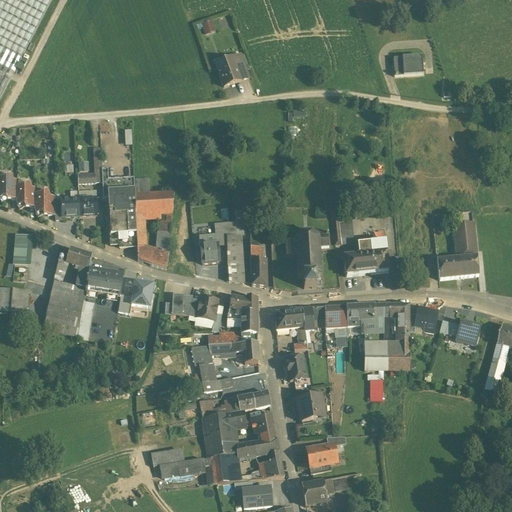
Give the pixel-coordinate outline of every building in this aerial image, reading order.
[(0,0),(0,99),(51,0),(0,0)] [(202,25),(205,35),(217,32),(214,21),(202,25)] [(245,70),(240,56),(231,59),(232,62),(233,62),(237,73),(245,70)] [(422,58),(393,60),(394,78),(423,76),(422,58)] [(232,62),(216,68),(223,89),(240,82),(237,73),(233,62),(232,62)] [(298,139),(297,128),(289,128),(289,139),(298,139)] [(79,174),(89,173),(89,163),(78,164),(79,174)] [(66,174),(74,174),(73,166),(65,167),(66,174)] [(10,176),(3,180),(0,180),(0,201),(1,203),(9,198),(11,201),(16,201),(16,188),(16,187),(16,182),(13,182),(10,176)] [(95,177),(78,178),(78,186),(95,185),(95,177)] [(108,193),(134,192),(134,181),(133,181),(108,182),(108,193)] [(134,196),(150,195),(149,181),(134,181),(134,192),(134,196)] [(28,184),(21,188),(16,188),(16,201),(16,202),(16,205),(19,211),(27,206),(29,209),(34,209),(34,196),(34,190),(32,190),(28,184)] [(50,198),(47,192),(40,196),(34,196),(34,209),(34,210),(34,213),(38,219),(45,214),(47,217),(55,217),(54,203),(54,198),(50,198)] [(110,236),(136,235),(135,218),(134,196),(134,192),(108,193),(108,201),(110,236)] [(135,218),(145,217),(158,217),(172,216),(174,194),(150,195),(134,196),(135,218)] [(83,201),(79,201),(79,218),(97,218),(96,200),(83,201)] [(61,219),(79,218),(79,201),(60,202),(61,219)] [(342,213),(332,214),(332,222),(338,221),(343,221),(342,213)] [(172,216),(158,217),(155,250),(168,254),(172,216)] [(137,249),(154,254),(155,250),(147,248),(145,217),(135,218),(136,235),(137,249)] [(343,221),(338,221),(341,247),(354,246),(351,220),(343,221)] [(338,221),(332,222),(335,247),(341,247),(338,221)] [(216,237),(217,247),(226,246),(226,237),(236,237),(236,224),(215,226),(216,237)] [(454,230),(457,260),(476,258),(473,228),(454,230)] [(312,234),(301,235),(295,242),(295,243),(285,243),(286,258),(296,258),(297,281),(303,280),(304,291),(316,290),(316,288),(318,288),(318,279),(321,279),(319,249),(328,248),(328,236),(328,235),(326,235),(326,236),(319,236),(316,239),(312,234)] [(119,249),(137,249),(136,235),(110,236),(110,247),(119,247),(119,249)] [(216,237),(199,239),(200,249),(217,247),(216,237)] [(236,237),(226,237),(226,246),(227,249),(240,248),(239,237),(236,237)] [(17,238),(14,268),(30,269),(33,239),(17,238)] [(385,242),(357,246),(358,257),(343,259),(345,278),(388,273),(385,242)] [(259,244),(250,244),(250,252),(261,253),(261,247),(259,247),(259,244)] [(217,247),(200,249),(202,266),(219,264),(217,247)] [(240,248),(227,249),(227,267),(228,276),(228,283),(242,285),(240,248)] [(150,266),(154,254),(137,249),(137,262),(150,266)] [(155,250),(154,254),(150,266),(166,271),(168,254),(155,250)] [(79,270),(75,289),(85,291),(89,271),(91,257),(70,251),(65,266),(67,267),(79,270)] [(261,253),(250,252),(251,261),(262,261),(261,253)] [(436,262),(438,282),(478,278),(476,258),(457,260),(436,262)] [(262,261),(251,261),(251,287),(266,289),(266,288),(266,262),(265,262),(262,261)] [(57,264),(53,284),(63,286),(67,267),(65,266),(57,264)] [(123,277),(89,271),(85,291),(85,293),(119,299),(123,277)] [(135,283),(132,298),(131,306),(152,309),(156,287),(135,283)] [(63,286),(53,284),(43,332),(77,339),(78,333),(82,310),(83,303),(85,293),(85,291),(75,289),(63,286)] [(0,314),(10,316),(12,292),(0,291),(0,314)] [(27,293),(12,292),(10,316),(9,326),(25,327),(27,293)] [(121,296),(118,312),(130,314),(131,306),(132,298),(121,296)] [(192,298),(183,297),(172,296),(172,305),(165,305),(164,316),(189,318),(192,300),(192,298)] [(257,300),(246,297),(246,300),(231,298),(229,310),(231,310),(257,314),(257,300)] [(218,302),(199,299),(198,301),(195,319),(213,322),(214,323),(216,315),(218,302)] [(198,301),(192,300),(189,318),(195,319),(198,301)] [(83,303),(82,310),(93,311),(94,305),(83,303)] [(389,306),(346,309),(347,331),(362,330),(374,330),(374,324),(382,324),(389,323),(389,306)] [(398,323),(409,323),(409,315),(409,306),(389,306),(389,323),(398,323)] [(346,309),(331,310),(332,324),(340,324),(340,331),(347,331),(346,309)] [(93,311),(82,310),(78,333),(89,335),(93,311)] [(231,310),(229,310),(227,321),(240,321),(240,328),(240,335),(241,335),(257,335),(257,314),(231,310)] [(314,310),(302,312),(304,330),(304,333),(308,333),(314,333),(314,330),(313,319),(315,319),(314,310)] [(313,319),(314,330),(325,329),(324,310),(314,310),(315,319),(313,319)] [(324,310),(325,329),(325,332),(340,331),(340,324),(332,324),(331,310),(324,310)] [(437,314),(418,311),(417,317),(415,327),(424,329),(423,333),(433,335),(437,314)] [(302,312),(276,315),(276,332),(296,330),(304,330),(302,312)] [(221,316),(216,315),(214,323),(213,322),(211,333),(218,333),(221,316)] [(451,338),(454,326),(443,322),(439,334),(451,338)] [(398,323),(398,345),(409,345),(409,334),(409,323),(398,323)] [(382,345),(382,324),(374,324),(374,330),(362,330),(362,345),(382,345)] [(474,348),(479,331),(460,326),(460,327),(458,333),(456,343),(474,348)] [(511,331),(502,329),(498,347),(508,349),(511,350),(511,331)] [(304,333),(304,330),(296,330),(298,345),(306,344),(304,333)] [(78,333),(77,339),(88,341),(89,335),(78,333)] [(220,346),(220,335),(219,335),(219,337),(207,338),(208,341),(208,347),(220,346)] [(240,335),(240,340),(236,340),(236,335),(226,335),(227,346),(231,346),(234,346),(241,345),(241,335),(240,335)] [(241,345),(234,346),(231,346),(231,354),(235,354),(235,355),(243,354),(244,365),(259,364),(257,344),(241,345)] [(307,352),(306,347),(306,344),(298,345),(293,346),(294,353),(307,352)] [(382,345),(362,345),(362,374),(390,374),(390,345),(382,345)] [(398,345),(390,345),(390,374),(409,373),(409,345),(398,345)] [(208,347),(210,357),(224,356),(224,355),(231,354),(231,346),(227,346),(220,346),(208,347)] [(203,348),(190,350),(194,369),(198,368),(198,367),(212,364),(210,357),(208,347),(203,348)] [(508,349),(498,347),(485,392),(496,395),(506,360),(508,349)] [(302,358),(286,361),(289,383),(294,382),(295,382),(301,381),(306,380),(305,379),(302,358)] [(212,364),(198,367),(198,368),(201,381),(202,385),(215,382),(212,364)] [(306,380),(301,381),(299,383),(296,383),(295,382),(296,391),(311,389),(310,379),(305,379),(306,380)] [(215,382),(202,385),(204,394),(222,390),(220,381),(215,382)] [(371,384),(372,404),(383,403),(382,383),(371,384)] [(204,394),(202,385),(197,386),(193,387),(195,399),(204,397),(204,394)] [(267,393),(252,397),(255,410),(270,407),(267,393)] [(251,395),(245,397),(245,396),(241,397),(237,398),(237,401),(240,413),(255,410),(252,397),(251,395)] [(317,398),(297,401),(298,413),(300,412),(302,423),(316,420),(315,417),(321,416),(323,413),(322,409),(319,406),(317,398)] [(202,420),(215,418),(212,401),(199,403),(202,420)] [(226,411),(227,415),(240,413),(237,401),(224,403),(225,406),(222,406),(223,412),(226,411)] [(224,437),(234,435),(247,431),(245,420),(244,413),(240,413),(227,415),(222,416),(224,437)] [(271,414),(257,417),(260,429),(273,426),(271,414)] [(202,420),(207,461),(227,458),(224,437),(222,416),(215,418),(202,420)] [(257,417),(245,420),(247,431),(252,430),(260,429),(257,417)] [(276,441),(273,426),(260,429),(252,430),(254,438),(264,435),(266,443),(276,441)] [(121,435),(121,443),(134,442),(134,434),(121,435)] [(224,437),(227,458),(237,457),(236,456),(236,450),(234,435),(224,437)] [(344,440),(326,441),(327,448),(334,446),(334,449),(346,447),(344,440)] [(266,443),(236,450),(236,456),(253,452),(254,459),(267,456),(278,454),(276,441),(266,443)] [(327,448),(306,452),(309,470),(326,467),(337,465),(334,449),(334,446),(327,448)] [(177,465),(184,464),(182,451),(151,456),(153,469),(177,465)] [(253,452),(236,456),(237,457),(238,462),(254,459),(253,452)] [(278,454),(267,456),(268,464),(268,472),(259,473),(261,482),(283,479),(278,454)] [(230,486),(240,484),(239,477),(238,462),(237,457),(227,458),(230,486)] [(230,486),(227,458),(207,461),(203,461),(205,476),(207,488),(230,486)] [(205,476),(203,461),(184,464),(177,465),(179,480),(205,476)] [(258,466),(259,473),(268,472),(268,464),(258,466)] [(326,467),(309,470),(311,476),(327,473),(326,467)] [(261,482),(259,473),(239,477),(240,484),(261,482)] [(345,480),(326,483),(327,494),(347,491),(345,480)] [(323,484),(301,488),(305,508),(327,503),(323,484)] [(243,511),(272,509),(270,490),(241,492),(243,511)]
